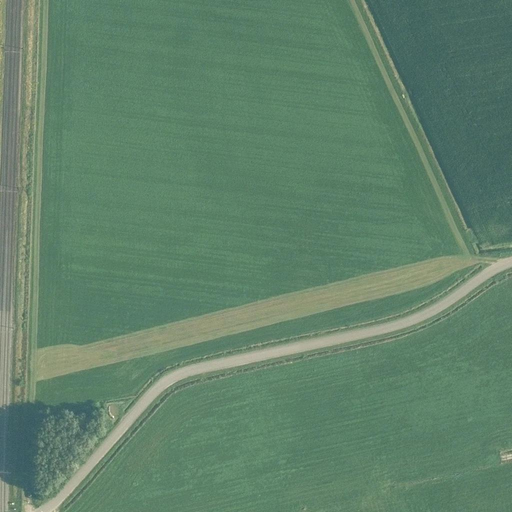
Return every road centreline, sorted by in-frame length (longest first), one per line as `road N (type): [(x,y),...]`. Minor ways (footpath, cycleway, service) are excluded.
road 1 (unclassified): [(41,511),(166,380),(402,323),(511,262)]
road 2 (track): [(31,511),(31,372)]
